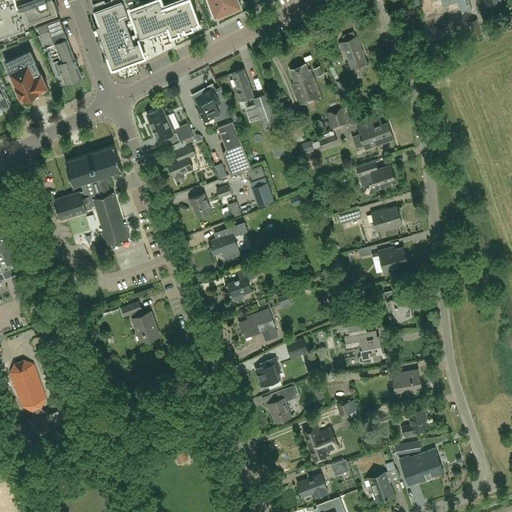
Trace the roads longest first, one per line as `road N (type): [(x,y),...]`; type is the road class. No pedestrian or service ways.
road 1 (residential): [(430,511),(468,496),(482,468),(449,360),(421,115),(376,0)]
road 2 (tertiary): [(265,511),(115,102)]
road 3 (tertiary): [(115,102),(311,0)]
road 4 (secondary): [(0,160),(115,102)]
